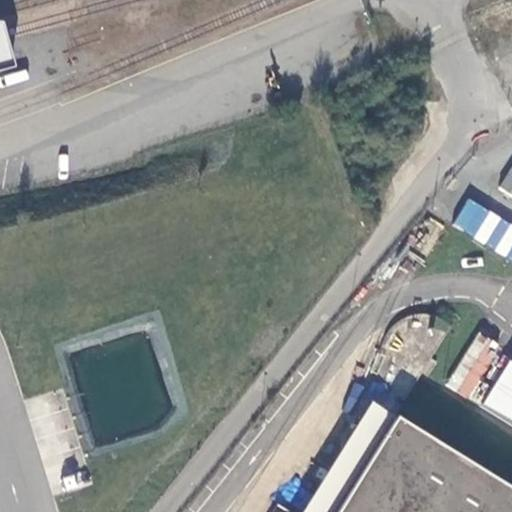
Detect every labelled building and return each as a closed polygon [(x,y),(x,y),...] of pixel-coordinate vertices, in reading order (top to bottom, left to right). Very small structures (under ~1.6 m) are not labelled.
[(0,69),(9,67),(0,35),(0,33),(0,69)] [(511,164),(495,195),(511,204),(511,164)] [(511,225),(466,200),(451,228),(511,262),(511,225)] [(511,363),(507,360),(483,408),(511,422),(511,363)] [(367,406),(300,511),(332,511),(390,420),(367,406)] [(511,511),(511,497),(390,420),(332,511),(511,511)]
